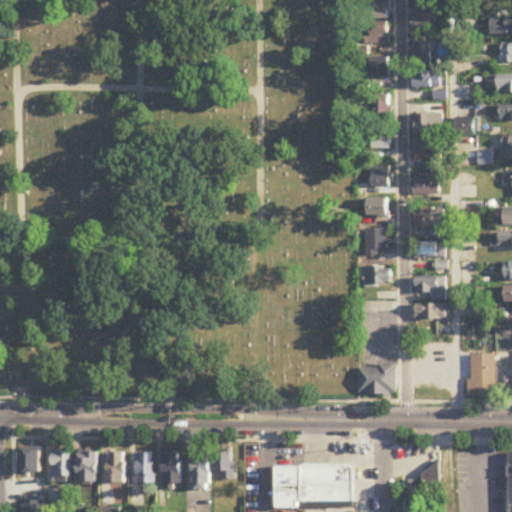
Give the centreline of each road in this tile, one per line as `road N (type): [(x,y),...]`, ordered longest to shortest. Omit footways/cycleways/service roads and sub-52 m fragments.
road 1 (secondary): [(0,419),(511,425)]
road 2 (residential): [(457,425),(451,44)]
road 3 (residential): [(406,336),(401,0)]
